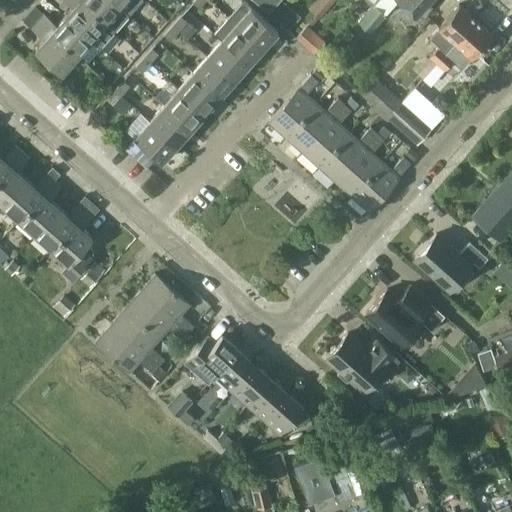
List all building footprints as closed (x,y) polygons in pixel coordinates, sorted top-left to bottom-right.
[(104,21),(81,0),(68,0),(73,4),(64,14),(90,37),(99,45),(113,29),(104,21)] [(119,5),(113,0),(81,0),(104,21),(113,29),(128,13),(119,5)] [(113,0),(119,5),(128,13),(139,0),(113,0)] [(277,30),(249,6),(242,0),(240,0),(227,15),(262,46),(277,30)] [(259,0),(289,27),(303,12),(289,0),(259,0)] [(399,0),(416,15),(429,0),(373,0),(374,0),(375,1),(374,3),(385,12),(395,0),(399,0)] [(386,13),(385,12),(374,3),(357,21),(369,32),(386,13)] [(424,75),(474,18),(457,3),(428,35),(438,44),(428,55),(416,68),(424,75)] [(90,37),(64,14),(57,22),(43,10),(36,18),(75,53),(90,37)] [(171,23),(179,30),(187,20),(180,14),(171,23)] [(262,46),(227,15),(212,32),(220,39),(247,63),(262,47),(262,46)] [(75,53),(36,18),(31,23),(45,36),(35,47),(61,69),(75,53)] [(491,33),(474,18),(424,75),(430,81),(443,68),(451,59),(461,67),(491,33)] [(171,23),(162,33),(170,40),(179,30),(171,23)] [(247,63),(220,39),(206,55),(233,79),(247,63)] [(143,55),(150,62),(158,53),(151,46),(143,55)] [(143,55),(134,65),(141,72),(150,62),(143,55)] [(233,79),(206,55),(191,71),(219,95),(233,79)] [(219,95),(191,71),(177,87),(205,111),(219,95)] [(310,72),(268,120),(285,135),(315,101),(305,93),(317,79),(310,72)] [(415,141),(426,130),(429,126),(375,77),(360,92),(415,141)] [(114,88),(121,94),(130,85),(122,78),(114,88)] [(205,111),(177,87),(163,103),(190,127),(205,111)] [(114,88),(105,98),(112,104),(121,94),(114,88)] [(315,101),(285,135),(301,149),(343,102),(336,96),(324,109),(315,101)] [(343,102),(301,149),(317,164),(348,130),(338,121),(350,108),(343,102)] [(190,127),(163,103),(148,119),(176,144),(190,127)] [(176,144),(148,119),(134,136),(161,160),(176,144)] [(348,130),(317,164),(334,179),(376,131),(369,125),(357,139),(348,130)] [(376,131),(334,179),(350,193),(380,159),(371,150),(382,137),(376,131)] [(383,155),(392,162),(405,147),(396,139),(383,155)] [(0,153),(0,173),(20,150),(13,145),(3,156),(0,153)] [(20,150),(0,173),(0,201),(2,203),(26,177),(18,169),(28,157),(20,150)] [(380,159),(350,193),(367,208),(409,161),(402,154),(390,168),(380,159)] [(511,164),(470,212),(500,239),(511,225),(511,164)] [(26,177),(2,203),(18,218),(58,172),(52,167),(35,185),(26,177)] [(58,172),(18,218),(34,232),(58,205),(49,197),(65,178),(58,172)] [(58,205),(34,232),(50,247),(91,201),(84,195),(67,213),(58,205)] [(91,201),(50,247),(66,260),(61,266),(72,275),(90,255),(92,253),(92,248),(85,242),(91,235),(81,226),(98,207),(91,201)] [(436,232),(414,257),(449,288),(473,261),(479,266),(487,256),(469,240),(458,252),(436,232)] [(98,274),(92,268),(84,278),(89,283),(98,274)] [(154,271),(139,288),(186,330),(193,323),(179,311),(188,301),(154,271)] [(433,329),(444,316),(446,314),(431,301),(431,300),(411,283),(399,298),(388,289),(366,314),(402,344),(423,320),(433,329)] [(186,330),(139,288),(124,304),(158,335),(167,325),(180,337),(186,330)] [(52,305),(62,314),(72,302),(62,294),(52,305)] [(158,335),(124,304),(109,320),(157,363),(164,356),(150,344),(158,335)] [(157,363),(109,320),(94,337),(129,368),(138,358),(151,370),(157,363)] [(240,349),(223,334),(214,344),(207,337),(186,361),(211,382),(217,375),(240,349)] [(328,358),(337,366),(342,371),(340,374),(349,382),(352,379),(366,391),(387,367),(392,371),(402,360),(379,340),(369,351),(349,334),(328,358)] [(494,352),(498,364),(499,368),(511,363),(511,334),(502,337),(506,348),(494,352)] [(482,370),(497,364),(490,346),(476,351),(482,370)] [(240,349),(217,375),(234,390),(257,364),(240,349)] [(257,364),(234,390),(250,405),(273,379),(257,364)] [(159,365),(153,372),(159,378),(165,371),(159,365)] [(273,379),(250,405),(267,419),(290,394),(273,379)] [(290,394),(267,419),(284,435),(299,418),(305,423),(312,416),(305,411),(307,409),(290,394)] [(174,400),(168,406),(188,423),(194,416),(174,400)] [(499,436),(511,426),(511,421),(501,407),(486,418),(499,436)] [(207,428),(201,435),(220,451),(226,445),(207,428)] [(328,458),(342,497),(366,488),(357,464),(349,467),(343,452),(328,458)] [(308,480),(317,503),(336,495),(327,472),(308,480)] [(476,508),(487,504),(481,489),(470,493),(476,508)]
